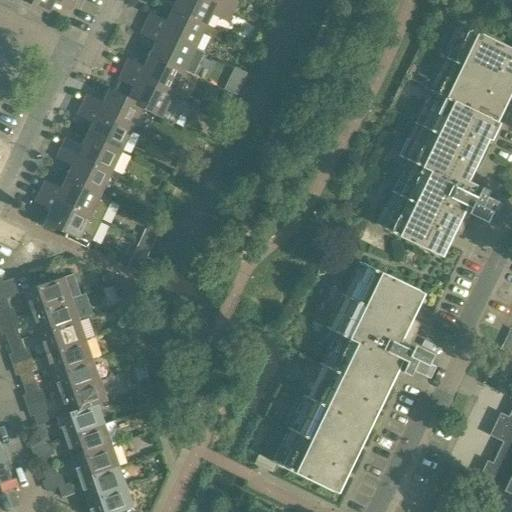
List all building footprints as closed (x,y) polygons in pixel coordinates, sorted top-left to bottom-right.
[(54,4),(70,11),(74,3),(68,0),(18,0),(49,15),(54,4)] [(235,13),(208,0),(177,0),(173,10),(208,27),(213,17),(229,24),(235,13)] [(208,0),(235,13),(240,3),(234,0),(208,0)] [(167,22),(151,14),(146,25),(197,50),(205,34),(217,40),(220,33),(208,27),(173,10),(167,22)] [(141,35),(157,43),(151,56),(198,79),(201,72),(189,66),(197,50),(146,25),(141,35)] [(434,254),(451,220),(446,218),(453,203),(458,206),(458,205),(472,212),(471,212),(490,221),(493,215),(498,217),(504,205),(488,198),(491,192),(475,184),(472,190),(458,183),(474,151),(468,148),(475,134),(481,137),(482,135),(479,133),(486,119),(489,120),(490,119),(487,117),(494,103),(497,104),(497,102),(492,100),(499,85),(504,88),(505,86),(500,83),(507,69),(511,71),(511,69),(510,69),(511,65),(511,49),(463,25),(406,145),(401,154),(400,157),(408,161),(400,177),(401,177),(377,226),(434,254)] [(145,67),(129,60),(124,70),(175,95),(183,79),(195,85),(198,79),(151,56),(145,67)] [(247,74),(237,69),(234,68),(224,90),(230,92),(236,96),(247,74)] [(135,88),(129,100),(129,101),(144,109),(143,111),(163,120),(164,119),(176,125),(181,114),(169,108),(175,95),(124,70),(119,81),(135,88)] [(104,103),(88,95),(83,106),(134,130),(143,111),(144,109),(129,101),(129,100),(109,91),(104,103)] [(77,116),(93,124),(88,135),(123,152),(134,130),(83,106),(77,116)] [(83,146),(67,138),(62,149),(113,174),(123,152),(88,135),(83,146)] [(397,140),(393,150),(401,154),(406,145),(397,140)] [(56,159),(72,167),(67,178),(102,195),(113,174),(62,149),(56,159)] [(102,195),(67,178),(62,189),(46,182),(41,192),(92,217),(104,222),(105,218),(94,213),(102,195)] [(81,239),(90,221),(101,227),(104,222),(92,217),(41,192),(36,202),(52,210),(46,222),(81,239)] [(153,247),(140,241),(135,253),(148,258),(153,247)] [(328,349),(273,462),(277,464),(331,490),(331,489),(329,487),(336,473),(338,474),(339,472),(334,470),(341,455),(346,458),(347,456),(341,453),(348,439),(354,442),(355,440),(352,439),(359,424),(362,426),(363,424),(360,422),(367,408),(370,409),(371,407),(365,405),(372,390),(378,393),(394,360),(399,363),(396,369),(412,377),(415,372),(430,379),(436,367),(431,365),(434,358),(405,344),(388,336),(395,322),(401,324),(417,290),(359,262),(327,329),(335,333),(327,348),(328,349)] [(81,296),(74,275),(25,291),(32,313),(73,299),(78,297),(81,296)] [(16,278),(0,283),(0,312),(10,309),(7,300),(22,294),(16,278)] [(32,313),(39,333),(45,331),(80,319),(85,318),(78,297),(73,299),(32,313)] [(39,333),(46,354),(87,340),(80,319),(39,333)] [(17,330),(5,334),(8,344),(21,340),(17,330)] [(21,340),(8,344),(12,354),(24,350),(21,340)] [(46,354),(54,374),(94,360),(87,340),(46,354)] [(94,360),(54,374),(61,394),(101,381),(94,360)] [(23,385),(35,381),(31,371),(19,375),(23,385)] [(137,381),(141,391),(152,387),(148,377),(137,381)] [(35,381),(23,385),(26,395),(38,391),(35,381)] [(58,417),(58,418),(108,401),(101,381),(61,394),(67,414),(58,417)] [(58,418),(65,439),(104,425),(98,406),(108,402),(108,401),(58,418)] [(487,461),(478,479),(511,495),(511,410),(509,417),(500,413),(489,436),(503,443),(493,464),(487,461)] [(46,411),(33,416),(37,426),(45,423),(49,422),(46,411)] [(32,427),(36,437),(48,433),(45,423),(37,426),(32,427)] [(65,439),(73,459),(112,446),(104,425),(65,439)] [(112,446),(73,459),(80,480),(119,467),(112,446)] [(51,456),(38,460),(42,470),(54,466),(51,456)] [(259,456),(255,464),(273,473),(277,464),(273,462),(259,456)] [(42,470),(46,480),(58,476),(54,466),(42,470)] [(126,487),(119,467),(80,480),(87,501),(126,487)] [(8,470),(0,473),(0,484),(12,480),(8,470)] [(74,493),(70,483),(58,487),(62,498),(74,493)] [(127,489),(126,487),(87,501),(91,511),(130,511),(130,510),(133,509),(127,489)]
